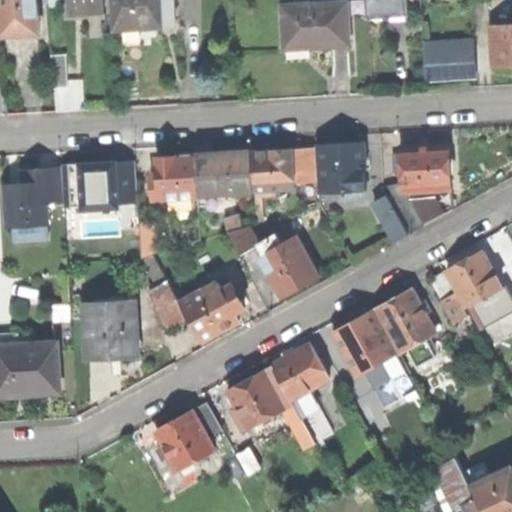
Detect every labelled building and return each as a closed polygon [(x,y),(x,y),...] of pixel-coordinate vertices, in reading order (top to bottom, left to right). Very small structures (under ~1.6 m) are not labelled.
[(23,32),(39,32),(37,0),(3,0),(5,34),(23,32)] [(109,10),(108,0),(69,0),(70,12),(87,11),(109,10)] [(117,0),(119,26),(145,25),(177,23),(176,0),(117,0)] [(349,0),(333,0),(299,1),(301,42),(301,45),(321,44),(351,43),(349,0)] [(408,12),(411,11),(410,0),(370,0),(371,13),(382,12),(394,12),(408,12)] [(285,42),(301,42),(299,1),(284,2),(285,42)] [(511,21),(488,23),(491,65),(511,63),(511,21)] [(470,40),(463,41),(464,60),(450,61),(451,77),(473,75),(470,40)] [(463,41),(424,43),(427,78),(451,77),(450,61),(464,60),(463,41)] [(53,54),(55,87),(70,86),(68,53),(53,54)] [(324,143),(326,188),(342,188),(363,187),(367,187),(365,141),(343,142),(324,143)] [(425,144),(400,145),(401,179),(402,190),(407,189),(452,187),(450,142),(425,144)] [(317,147),(294,148),(296,179),(319,178),(317,147)] [(273,148),(255,149),(256,189),(263,189),(277,188),(297,187),(296,179),(294,148),(273,148)] [(226,151),(198,153),(200,192),(220,191),(220,198),(228,197),(228,191),(256,189),(255,149),(226,151)] [(154,198),(200,197),(200,192),(198,153),(176,154),(157,154),(158,161),(152,162),(154,198)] [(63,164),(63,167),(66,202),(66,207),(120,204),(120,203),(138,202),(136,160),(99,163),(99,162),(63,164)] [(49,168),(36,169),(37,182),(25,183),(6,184),(9,227),(48,224),(47,203),(66,202),(63,167),(49,168)] [(24,170),(25,183),(37,182),(36,169),(24,170)] [(389,193),(410,233),(425,224),(407,189),(402,190),(401,179),(385,185),(389,193)] [(264,218),(263,196),(263,189),(256,189),(258,219),(264,218)] [(398,239),(410,233),(389,193),(376,200),(398,239)] [(143,220),(145,251),(161,250),(159,219),(143,220)] [(242,251),(258,243),(248,223),(232,232),(242,251)] [(258,243),(264,253),(286,241),(281,231),(258,243)] [(276,282),(283,294),(300,285),(320,274),(299,234),(286,241),(264,253),(261,254),(268,266),(263,269),(271,284),(276,282)] [(448,269),(468,305),(470,304),(504,286),(484,249),(465,260),(448,269)] [(432,277),(445,299),(458,292),(446,270),(432,277)] [(172,325),(190,316),(182,302),(170,280),(153,290),(172,325)] [(190,316),(202,339),(222,328),(240,318),(237,312),(246,307),(244,303),(249,300),(240,284),(235,287),(232,282),(223,287),(220,281),(182,302),(190,316)] [(511,292),(507,284),(504,286),(470,304),(483,328),(511,311),(511,292)] [(396,298),(379,308),(403,351),(412,347),(430,337),(438,332),(428,314),(420,300),(414,289),(396,298)] [(470,314),(458,292),(445,299),(457,321),(470,314)] [(425,297),(420,300),(428,314),(433,311),(425,297)] [(52,319),(70,318),(69,302),(51,303),(52,319)] [(117,357),(138,356),(135,302),(85,305),(88,358),(117,357)] [(353,321),(333,332),(358,376),(365,372),(397,354),(373,310),(353,321)] [(439,354),(430,337),(412,347),(421,364),(439,354)] [(0,345),(0,395),(60,392),(57,342),(22,344),(0,345)] [(294,354),(276,364),(294,396),(308,389),(331,376),(313,344),(294,354)] [(417,390),(397,354),(365,372),(384,408),(417,390)] [(276,364),(266,369),(287,407),(297,402),(294,396),(276,364)] [(246,415),(252,426),(287,407),(266,369),(249,379),(231,388),(237,399),(246,415)] [(332,433),(308,389),(294,396),(297,402),(318,441),(332,433)] [(239,418),(246,415),(237,399),(230,403),(239,418)] [(209,400),(193,409),(209,437),(224,428),(209,400)] [(174,419),(157,429),(179,469),(216,449),(209,437),(193,409),(174,419)] [(239,453),(250,472),(262,465),(251,446),(239,453)] [(467,505),(479,499),(473,487),(467,474),(459,457),(440,466),(460,508),(467,505)] [(467,474),(473,487),(492,478),(485,465),(467,474)] [(485,511),(511,511),(511,468),(492,478),(473,487),(479,499),(485,511)] [(467,505),(470,511),(485,511),(479,499),(467,505)]
